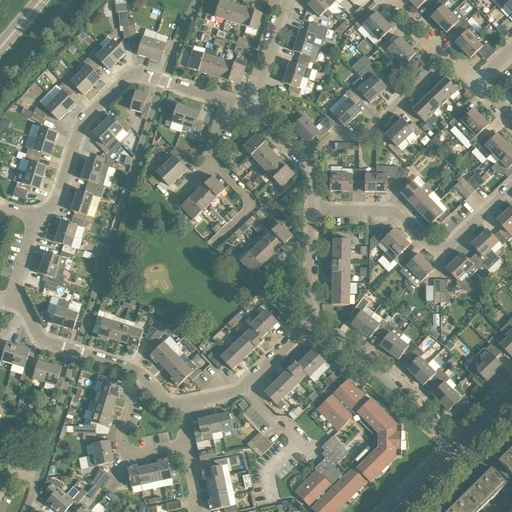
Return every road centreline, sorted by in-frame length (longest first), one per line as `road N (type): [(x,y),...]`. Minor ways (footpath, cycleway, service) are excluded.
road 1 (residential): [(35,216),(56,201),(83,117),(129,75),(227,101)]
road 2 (residential): [(313,211),(390,211),(442,249),(511,184)]
road 3 (residential): [(457,447),(314,322)]
road 4 (residential): [(301,163),(332,135),(361,138),(443,56)]
road 5 (residential): [(146,381),(132,367),(46,344),(11,303)]
road 6 (residential): [(186,443),(124,450),(119,431),(146,381)]
